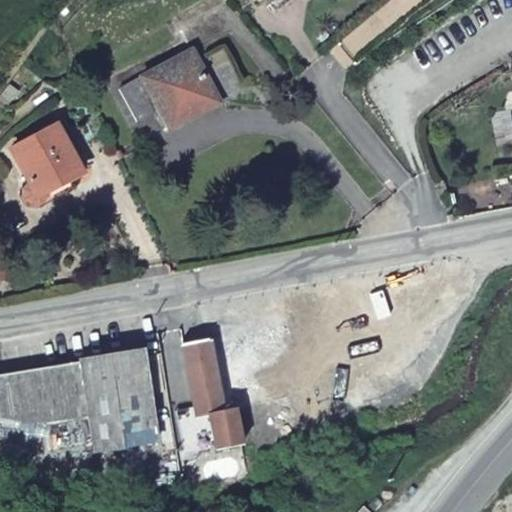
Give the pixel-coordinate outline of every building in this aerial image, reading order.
[(266,0),(259,6),(268,16),(287,0),(266,0)] [(162,121),(173,141),(221,117),(191,60),(122,97),(140,133),(162,121)] [(41,212),(76,194),(72,185),(84,179),(61,131),(15,155),(33,191),(31,194),(29,202),(30,205),(31,208),(33,210),(41,212)] [(243,449),(236,414),(225,416),(209,343),(182,349),(205,456),(243,449)] [(0,435),(45,430),(48,454),(94,450),(93,455),(160,448),(150,362),(0,378),(0,435)]
